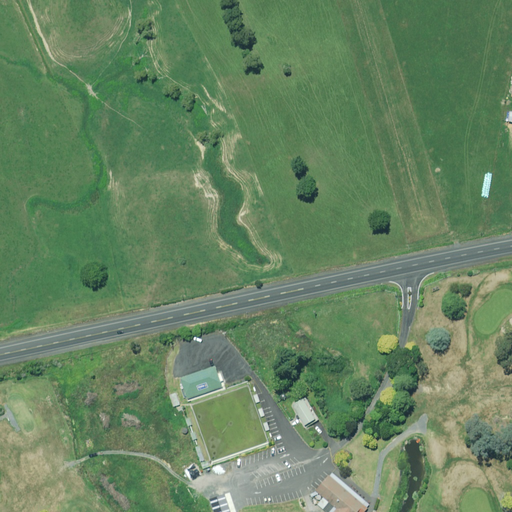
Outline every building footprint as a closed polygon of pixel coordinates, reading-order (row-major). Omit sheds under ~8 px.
[(182,379),(188,399),(225,389),(217,367),(182,379)] [(182,405),(178,394),(171,396),(175,407),(182,405)] [(318,421),(306,399),(294,406),(307,428),(318,421)] [(202,446),(197,448),(202,462),(207,460),(202,446)] [(210,461),(202,463),(204,470),(212,467),(210,461)] [(367,511),(373,507),(336,474),(320,492),(342,511),(340,511),(367,511)] [(201,498),(204,507),(211,505),(213,511),(220,511),(215,494),(201,498)]
